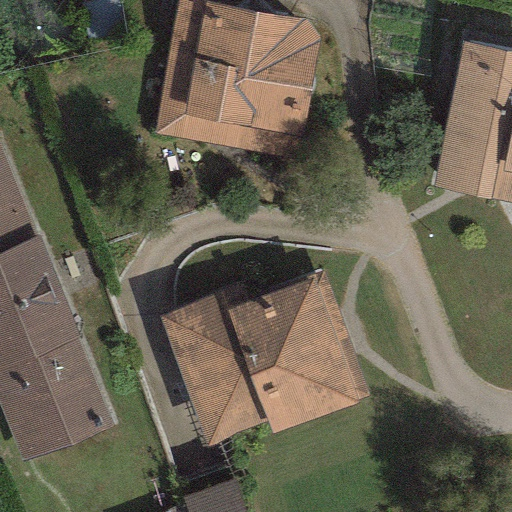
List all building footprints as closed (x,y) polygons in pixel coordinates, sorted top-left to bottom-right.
[(171,0),(151,107),(295,135),(320,0),(171,0)] [(511,32),(482,26),(448,189),(511,202),(511,32)] [(1,141),(0,141),(0,228),(24,221),(1,141)] [(47,234),(0,249),(0,409),(21,474),(116,443),(47,234)] [(322,256),(161,309),(205,444),(367,391),(322,256)] [(191,511),(250,511),(235,463),(181,480),(191,511)] [(185,511),(179,495),(133,511),(185,511)]
